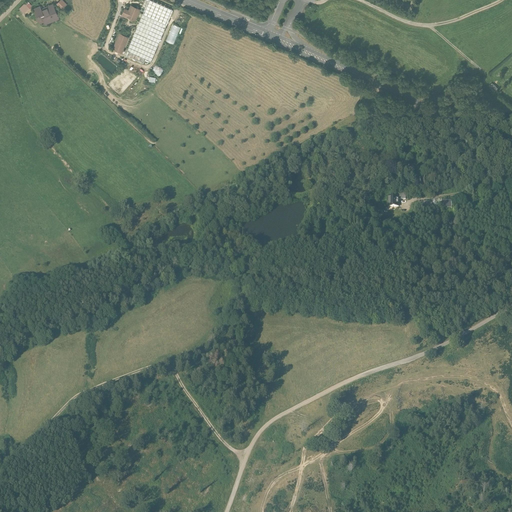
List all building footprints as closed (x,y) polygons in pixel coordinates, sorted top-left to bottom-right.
[(59,0),(56,4),(62,10),(67,4),(63,0),(59,0)] [(144,11),(142,15),(166,24),(172,9),(150,0),(145,0),(141,10),(144,11)] [(26,5),(24,3),(19,8),(24,13),(31,5),(28,3),(26,5)] [(58,18),(52,4),(41,9),(40,5),(32,9),(39,24),(43,22),(45,24),(58,18)] [(135,21),(140,9),(130,5),(129,10),(124,8),(121,16),(135,21)] [(142,15),(126,56),(144,63),(145,60),(150,62),(166,24),(142,15)] [(180,27),(173,24),(165,41),(173,44),(180,27)] [(112,50),(122,54),(129,37),(119,33),(112,50)] [(155,64),(151,71),(158,76),(163,69),(155,64)] [(388,207),(399,207),(399,199),(405,199),(405,193),(398,193),(398,196),(388,196),(388,207)] [(419,201),(418,212),(432,213),(432,209),(452,208),(452,200),(442,201),(442,199),(432,200),(431,202),(419,201)]
